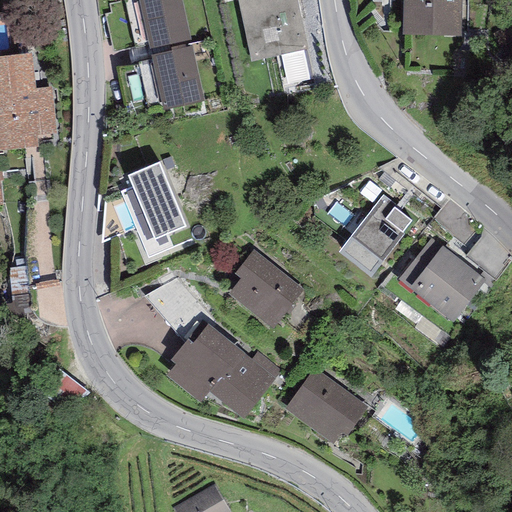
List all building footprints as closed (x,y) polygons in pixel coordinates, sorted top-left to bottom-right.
[(135,51),(149,48),(150,54),(191,44),(180,0),(137,0),(138,0),(124,3),(135,51)] [(236,0),(252,64),(308,51),(296,0),(236,0)] [(462,0),(402,0),(403,39),(462,39),(462,0)] [(192,50),(150,60),(151,64),(138,67),(149,114),(162,111),(163,113),(205,103),(192,50)] [(31,56),(0,59),(0,153),(38,149),(36,138),(57,135),(52,90),(36,92),(31,56)] [(130,188),(104,199),(102,246),(130,232),(144,266),(193,245),(159,165),(127,181),(130,188)] [(396,208),(382,197),(338,258),(371,282),(412,225),(394,211),(396,208)] [(486,283),(443,250),(409,293),(453,327),(486,283)] [(305,290),(253,251),(233,277),(241,283),(228,300),(273,333),(305,290)] [(144,299),(186,345),(187,343),(208,316),(176,278),(144,299)] [(251,361),(208,328),(192,347),(187,343),(186,345),(171,364),(175,368),(166,381),(200,408),(208,397),(242,424),(282,373),(257,354),(251,361)] [(89,395),(58,371),(45,399),(64,411),(89,395)] [(367,410),(313,371),(285,414),(332,448),(349,437),(367,410)] [(227,511),(215,488),(172,510),(172,511),(227,511)]
